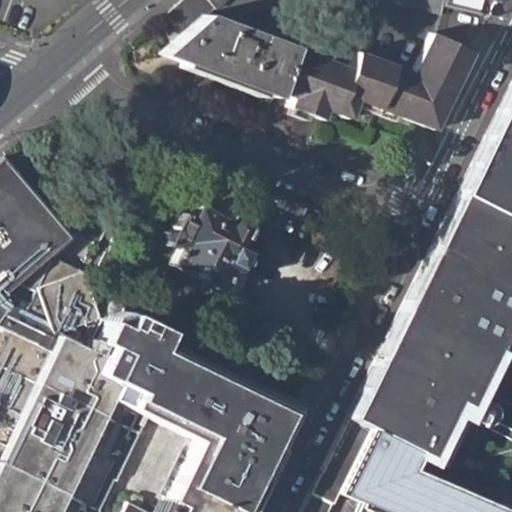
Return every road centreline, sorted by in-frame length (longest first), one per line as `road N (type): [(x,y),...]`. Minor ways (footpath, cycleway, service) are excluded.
road 1 (residential): [(44,77),(418,216)]
road 2 (residential): [(418,216),(265,511)]
road 3 (residential): [(511,32),(418,216)]
